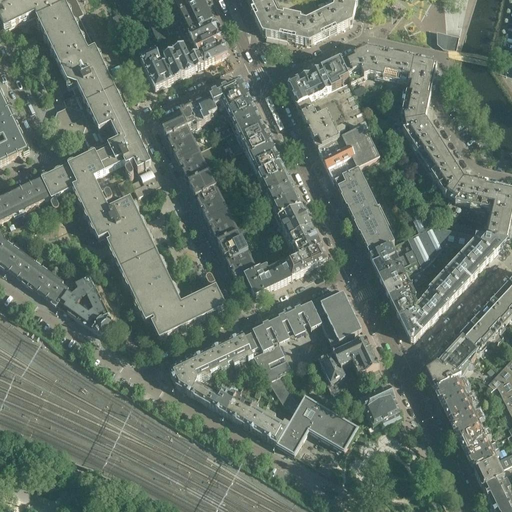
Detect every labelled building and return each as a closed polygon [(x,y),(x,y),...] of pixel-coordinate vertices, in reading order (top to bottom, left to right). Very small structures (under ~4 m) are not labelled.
[(28,0),(0,0),(0,15),(5,13),(6,15),(19,9),(18,7),(18,6),(20,5),(19,4),(28,0)] [(151,168),(123,110),(79,20),(84,17),(75,0),(32,0),(18,7),(19,9),(6,15),(5,13),(0,15),(0,24),(5,34),(35,20),(68,88),(70,87),(75,97),(68,101),(71,107),(71,110),(57,116),(53,127),(62,144),(67,141),(81,146),(87,158),(88,158),(90,162),(65,174),(72,188),(75,187),(92,222),(91,226),(90,226),(99,244),(103,242),(110,244),(111,245),(123,239),(124,235),(139,228),(128,204),(109,213),(106,207),(105,204),(94,182),(132,164),(144,188),(141,189),(138,184),(131,187),(138,201),(161,190),(158,183),(157,184),(150,168),(151,168)] [(166,7),(163,0),(158,0),(155,1),(160,10),(166,7)] [(199,0),(181,0),(177,2),(174,3),(181,17),(202,7),(199,0)] [(296,0),(247,0),(250,5),(249,5),(250,6),(254,14),(273,4),(279,17),(293,20),(306,23),(319,17),(313,4),(296,0)] [(352,28),(358,3),(343,0),(333,0),(331,11),(319,17),(330,39),(352,28)] [(287,44),(293,20),(279,17),(273,4),(254,14),(258,22),(255,23),(262,39),(287,44)] [(202,7),(181,17),(174,21),(184,41),(189,39),(213,27),(202,7)] [(190,62),(180,43),(177,44),(174,38),(170,40),(160,17),(149,23),(166,60),(174,56),(185,80),(195,75),(190,62)] [(330,39),(319,17),(306,23),(293,20),(287,44),(309,49),(330,39)] [(194,50),(218,38),(213,27),(189,39),(194,50)] [(458,49),(459,40),(445,37),(444,37),(442,49),(455,52),(456,52),(457,49),(458,49)] [(199,60),(223,49),(218,38),(194,50),(198,58),(199,60)] [(204,71),(228,59),(223,49),(199,60),(204,71)] [(145,71),(165,62),(164,61),(160,53),(141,62),(145,71)] [(386,82),(391,58),(367,53),(341,66),(349,83),(351,87),(370,78),(386,82)] [(174,56),(166,60),(164,61),(165,62),(175,84),(185,80),(174,56)] [(204,71),(199,60),(198,58),(190,62),(195,75),(204,71)] [(412,88),(417,65),(414,64),(415,64),(391,58),(386,82),(412,88)] [(175,84),(165,62),(145,71),(156,94),(175,84)] [(349,83),(341,66),(340,65),(321,74),(330,92),(331,95),(342,90),(340,87),(349,83)] [(431,97),(437,69),(417,65),(412,88),(411,92),(431,97)] [(330,92),(321,74),(310,79),(320,101),(331,95),(330,92)] [(320,101),(310,79),(299,85),(309,106),(320,101)] [(215,111),(222,108),(246,96),(241,85),(210,101),(215,111)] [(309,106),(299,85),(289,89),(288,92),(298,111),(309,106)] [(368,130),(348,87),(347,88),(342,90),(331,95),(320,101),(315,103),(309,106),(298,111),(298,112),(302,120),(306,129),(310,137),(315,146),(314,146),(318,154),(318,153),(319,154),(364,132),(368,130)] [(425,123),(431,97),(411,92),(410,96),(407,95),(401,122),(404,121),(405,127),(425,123)] [(227,117),(250,105),(246,96),(222,108),(227,117)] [(217,117),(215,111),(210,101),(179,115),(183,124),(188,131),(196,127),(197,130),(210,124),(209,121),(217,117)] [(20,134),(4,102),(0,103),(0,142),(3,142),(20,134)] [(231,126),(255,114),(250,105),(227,117),(231,126)] [(223,141),(235,135),(259,123),(255,114),(231,126),(233,130),(226,134),(224,129),(218,132),(223,141)] [(240,144),(263,132),(259,123),(235,135),(240,144)] [(436,140),(425,123),(405,127),(406,132),(403,133),(416,153),(436,140)] [(199,154),(188,131),(183,124),(163,134),(177,164),(199,154)] [(244,153),(268,141),(263,132),(240,144),(244,153)] [(380,164),(364,132),(319,154),(318,154),(334,187),(335,187),(359,175),(359,174),(380,164)] [(0,168),(30,154),(20,134),(3,142),(5,147),(0,149),(0,168)] [(450,162),(443,151),(436,140),(416,153),(430,175),(450,162)] [(248,162),(272,150),(268,141),(244,153),(248,162)] [(253,171),(276,159),(272,150),(248,162),(253,171)] [(213,184),(199,154),(177,164),(192,194),(213,184)] [(257,180),(281,168),(276,159),(253,171),(257,180)] [(464,183),(450,162),(430,175),(445,199),(448,196),(452,199),(464,183)] [(247,174),(242,165),(236,168),(240,177),(247,174)] [(405,189),(394,167),(390,169),(400,191),(405,189)] [(134,178),(129,168),(129,169),(127,170),(128,172),(127,173),(126,173),(126,174),(126,175),(126,176),(128,181),(129,182),(130,182),(131,182),(132,182),(133,181),(134,180),(134,179),(134,178)] [(262,191),(286,179),(281,168),(257,180),(262,191)] [(395,249),(359,175),(335,187),(371,260),(390,251),(395,249)] [(267,201),(291,190),(286,179),(262,191),(267,201)] [(43,181),(14,195),(24,215),(51,202),(52,203),(53,202),(43,181)] [(483,212),(488,188),(464,183),(452,199),(457,203),(455,206),(483,212)] [(228,214),(213,184),(192,194),(207,225),(228,214)] [(506,246),(511,219),(511,193),(488,188),(483,212),(491,214),(491,213),(493,213),(487,242),(506,246)] [(273,212),(296,201),(291,190),(267,201),(273,212)] [(447,248),(455,250),(467,253),(469,253),(485,268),(489,265),(490,265),(493,262),(493,260),(506,246),(487,242),(433,230),(427,229),(409,192),(399,196),(420,236),(408,242),(413,253),(418,263),(420,268),(423,273),(423,274),(424,273),(427,269),(437,259),(439,256),(442,254),(447,248)] [(24,215),(14,195),(0,201),(0,223),(1,226),(24,215)] [(113,201),(112,200),(111,196),(110,196),(110,195),(109,195),(108,195),(107,195),(106,195),(106,196),(105,196),(105,197),(105,198),(105,199),(106,203),(105,204),(106,207),(111,204),(112,204),(112,203),(113,202),(113,201)] [(278,223),(301,211),(296,201),(273,212),(278,223)] [(59,209),(56,203),(53,204),(52,205),(51,206),(51,207),(51,208),(52,208),(53,212),(54,212),(54,213),(55,213),(56,214),(57,213),(58,213),(59,212),(59,211),(59,210),(59,209)] [(311,232),(306,221),(301,211),(278,223),(288,243),(311,232)] [(242,245),(228,214),(207,225),(221,255),(242,245)] [(7,246),(3,239),(2,235),(0,235),(0,226),(1,226),(0,223),(0,265),(12,249),(7,246)] [(293,253),(316,242),(311,232),(288,243),(293,253)] [(298,264),(321,252),(316,242),(293,253),(298,264)] [(181,307),(173,289),(153,249),(145,252),(142,245),(114,259),(146,326),(154,322),(155,325),(152,326),(160,343),(226,311),(212,282),(212,281),(211,281),(211,280),(210,280),(209,280),(208,281),(207,281),(207,282),(206,283),(206,284),(206,285),(208,289),(209,289),(210,290),(211,290),(212,290),(213,290),(214,291),(181,307)] [(257,275),(242,245),(221,255),(236,285),(246,280),(257,275)] [(40,270),(12,249),(0,265),(0,267),(27,288),(40,270)] [(390,251),(371,260),(370,261),(375,271),(395,262),(390,251)] [(328,266),(327,264),(321,252),(298,264),(304,277),(328,266)] [(418,263),(413,253),(406,256),(411,267),(418,263)] [(485,268),(469,253),(467,253),(466,256),(462,261),(478,276),(479,276),(480,276),(483,273),(482,271),(485,268)] [(478,276),(462,261),(454,270),(470,285),(473,282),(475,282),(477,279),(477,277),(478,276)] [(400,272),(395,262),(375,271),(377,275),(376,277),(378,280),(380,281),(400,272)] [(304,277),(298,264),(285,270),(292,283),(304,277)] [(292,283),(285,270),(284,267),(279,269),(278,271),(274,274),(281,288),(292,283)] [(423,273),(420,268),(416,270),(416,272),(409,275),(411,279),(418,276),(423,273)] [(69,293),(62,289),(64,287),(40,270),(27,288),(58,309),(68,295),(69,293)] [(470,285),(454,270),(446,278),(462,293),(463,292),(464,293),(467,290),(467,288),(470,285)] [(270,294),(263,278),(266,276),(267,275),(265,271),(257,275),(246,280),(256,301),(270,294)] [(405,282),(400,272),(380,281),(380,282),(380,284),(381,287),(383,288),(385,292),(405,282)] [(281,288),(274,274),(269,276),(267,275),(266,276),(263,278),(270,294),(281,288)] [(462,293),(446,278),(438,287),(454,302),(458,298),(459,298),(462,296),(461,294),(462,293)] [(115,330),(103,307),(90,279),(75,286),(81,299),(79,300),(76,298),(74,300),(68,295),(58,309),(102,341),(115,330)] [(410,292),(405,282),(385,292),(387,296),(386,297),(388,301),(390,301),(390,302),(410,292)] [(511,283),(504,292),(503,292),(500,295),(500,297),(499,298),(511,310),(511,283)] [(454,302),(438,287),(430,295),(432,297),(447,310),(447,309),(449,309),(452,306),(451,305),(454,302)] [(413,304),(414,301),(410,292),(390,302),(390,303),(390,304),(392,308),(393,308),(395,312),(413,304)] [(295,403),(280,380),(292,375),(287,364),(281,367),(279,362),(285,360),(280,349),(290,344),(288,338),(292,336),(295,341),(306,336),(303,331),(308,328),(311,334),(321,329),(332,351),(362,337),(360,332),(343,298),(341,299),(338,294),(316,305),(317,306),(313,309),(312,307),(301,312),(300,310),(295,313),(295,315),(285,320),(284,318),(279,321),(279,322),(269,327),(268,326),(263,328),(263,330),(253,335),(254,337),(244,341),(244,339),(243,340),(253,361),(283,408),(284,410),(295,417),(301,407),(295,403)] [(447,310),(432,297),(424,306),(438,319),(442,315),(443,315),(446,312),(446,311),(447,310)] [(511,310),(499,298),(485,313),(483,313),(480,316),(481,318),(480,319),(498,336),(508,326),(511,329),(511,310)] [(414,317),(415,311),(416,311),(413,304),(395,312),(397,317),(396,318),(398,322),(400,322),(400,323),(414,317)] [(438,319),(424,306),(418,311),(419,312),(418,317),(430,328),(431,327),(432,327),(435,324),(435,323),(438,319)] [(430,328),(418,317),(419,312),(418,311),(416,311),(415,311),(414,317),(400,323),(411,345),(414,345),(430,328)] [(503,340),(498,336),(480,319),(466,334),(464,334),(461,337),(461,338),(460,340),(479,357),(489,346),(493,351),(503,340)] [(253,361),(243,340),(223,349),(232,366),(234,371),(239,369),(237,364),(245,360),(248,364),(253,361)] [(457,380),(479,357),(460,340),(459,341),(454,344),(455,345),(450,350),(445,354),(446,355),(441,360),(436,364),(437,365),(436,366),(434,368),(435,370),(428,375),(426,376),(429,383),(435,394),(455,384),(460,382),(457,380)] [(348,390),(345,383),(342,377),(343,377),(341,373),(352,367),(357,376),(356,376),(359,382),(366,378),(368,382),(380,375),(380,376),(381,375),(379,372),(377,366),(376,366),(366,344),(365,344),(333,359),(333,360),(319,367),(330,389),(328,390),(331,398),(348,390)] [(232,366),(223,349),(206,357),(214,375),(232,366)] [(214,375),(206,357),(189,366),(194,377),(197,383),(214,375)] [(511,357),(507,363),(502,368),(496,375),(493,378),(486,386),(487,389),(490,395),(497,390),(511,380),(511,357)] [(502,368),(507,363),(502,357),(496,363),(502,368)] [(182,383),(194,377),(189,366),(171,374),(170,378),(177,391),(182,383)] [(197,388),(197,383),(194,377),(182,383),(177,391),(191,400),(197,388)] [(502,401),(511,394),(511,380),(497,390),(502,401)] [(463,400),(461,396),(467,393),(464,385),(457,388),(455,384),(435,394),(443,410),(463,400)] [(208,409),(214,398),(197,388),(191,400),(208,409)] [(403,422),(394,404),(395,403),(389,392),(361,405),(371,426),(367,428),(372,438),(375,437),(383,433),(383,432),(403,422)] [(511,411),(511,394),(502,401),(509,414),(511,411)] [(225,419),(237,398),(232,397),(230,400),(221,395),(217,396),(216,399),(214,398),(208,409),(225,419)] [(242,429),(254,408),(250,406),(247,410),(239,405),(241,401),(237,398),(225,419),(242,429)] [(477,414),(471,401),(465,404),(463,400),(443,410),(450,427),(471,417),(477,414)] [(358,433),(336,420),(305,401),(301,407),(295,417),(289,428),(277,449),(294,459),(308,435),(344,456),(358,433)] [(259,439),(271,418),(267,416),(264,420),(256,415),(258,411),(254,408),(242,429),(259,439)] [(479,433),(477,429),(483,426),(479,418),(473,421),(471,417),(450,427),(458,443),(479,433)] [(277,449),(289,428),(284,426),(282,430),(273,425),(276,421),(271,418),(259,439),(277,449)] [(466,459),(487,449),(498,444),(494,436),(489,438),(487,434),(481,437),(479,433),(458,443),(466,459)] [(501,462),(495,450),(489,453),(487,449),(466,459),(474,475),(501,462)] [(499,474),(511,467),(511,456),(507,459),(501,462),(474,475),(478,484),(481,489),(482,493),(500,484),(503,483),(501,479),(499,474)] [(507,500),(505,496),(510,493),(506,485),(501,488),(500,484),(482,493),(490,508),(507,500)] [(511,511),(511,502),(509,504),(507,500),(490,508),(491,511),(511,511)]
